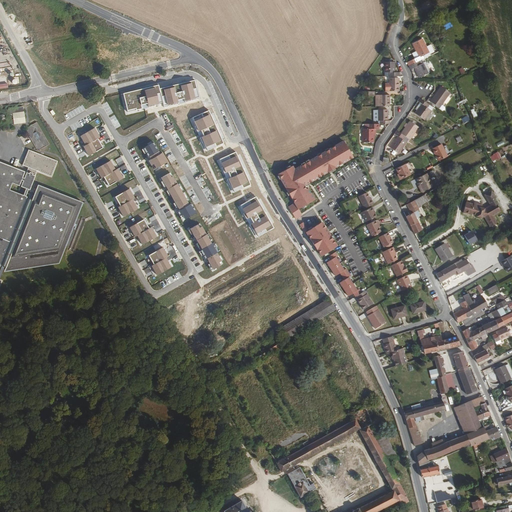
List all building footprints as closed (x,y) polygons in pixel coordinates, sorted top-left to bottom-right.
[(419,56),(407,63),(409,66),(423,59),(422,56),(429,52),(422,39),(413,44),(419,56)] [(423,59),(409,66),(411,70),(414,68),(419,78),(427,73),(422,64),(425,62),(423,59)] [(388,72),(388,76),(399,76),(398,72),(395,72),(394,62),(391,62),(388,62),(384,62),(384,72),(388,72)] [(389,91),(399,91),(398,78),(389,79),(389,84),(389,91)] [(159,85),(123,93),(128,112),(164,103),(165,107),(200,98),(195,79),(160,88),(159,85)] [(450,93),(442,87),(430,102),(439,108),(450,93)] [(375,99),(375,107),(389,106),(389,95),(380,95),(380,99),(375,99)] [(429,105),(420,98),(417,102),(419,103),(421,105),(417,110),(415,114),(424,120),(431,111),(427,108),(429,105)] [(10,109),(6,112),(7,116),(8,115),(10,125),(24,123),(22,108),(10,109)] [(379,124),(389,124),(389,121),(387,121),(387,110),(378,110),(378,121),(378,124),(379,124)] [(209,111),(192,118),(196,126),(194,126),(203,144),(204,143),(208,151),(224,143),(209,111)] [(467,115),(461,119),(464,124),(470,120),(467,115)] [(405,137),(413,142),(422,130),(410,121),(407,125),(406,124),(404,127),(405,128),(401,134),(405,137)] [(50,145),(37,123),(27,129),(39,151),(42,149),(41,154),(29,149),(23,165),(29,167),(21,187),(25,189),(24,193),(23,196),(10,191),(12,184),(19,186),(24,172),(0,163),(0,263),(25,199),(27,195),(33,197),(31,201),(5,266),(3,271),(58,263),(82,202),(38,185),(34,194),(31,193),(30,189),(38,171),(52,176),(59,160),(44,155),(46,151),(49,149),(48,146),(50,145)] [(378,124),(368,124),(368,129),(363,129),(362,143),(373,143),(374,136),(375,136),(375,130),(379,130),(379,124),(378,124)] [(95,128),(80,136),(86,145),(83,147),(89,156),(103,148),(98,139),(100,137),(95,128)] [(397,131),(394,134),(398,137),(390,148),(398,154),(406,143),(403,140),(405,137),(401,134),(397,131)] [(289,207),(295,218),(301,214),(298,209),(314,200),(306,185),(327,172),(328,172),(336,168),(336,167),(353,157),(344,141),(294,170),(292,166),(278,175),(286,188),(286,189),(291,198),(292,198),(295,203),(289,207)] [(154,142),(143,148),(148,157),(150,156),(151,159),(149,161),(151,165),(154,164),(156,168),(168,162),(163,152),(160,154),(154,142)] [(447,156),(441,144),(432,149),(439,161),(447,156)] [(236,152),(219,159),(223,167),(221,168),(230,185),(231,184),(235,192),(251,185),(236,152)] [(498,152),(490,156),(492,162),(501,158),(498,152)] [(111,161),(96,169),(102,178),(104,177),(109,186),(123,178),(118,168),(116,170),(111,161)] [(398,174),(401,179),(410,175),(405,164),(396,169),(398,174)] [(485,196),(492,192),(491,189),(494,187),(482,167),(471,173),(483,194),(485,196)] [(432,186),(428,178),(426,174),(417,178),(420,186),(419,187),(421,192),(432,186)] [(371,197),(379,194),(376,187),(368,190),(371,197)] [(129,188),(115,197),(120,206),(118,207),(123,217),(138,208),(132,199),(135,198),(129,188)] [(495,196),(492,192),(485,196),(489,204),(490,206),(484,210),(481,209),(481,206),(474,204),(473,205),(472,204),(466,203),(464,209),(463,213),(471,215),(471,214),(477,216),(477,217),(482,218),(482,217),(485,218),(490,227),(497,223),(493,217),(492,215),(494,214),(496,215),(501,212),(492,198),(495,196)] [(359,197),(365,209),(374,204),(372,201),(371,201),(370,198),(367,193),(359,197)] [(428,200),(425,195),(407,204),(410,212),(408,213),(409,215),(406,217),(415,234),(422,230),(413,213),(418,210),(417,208),(421,206),(422,203),(428,200)] [(256,197),(240,206),(245,213),(243,214),(253,230),(255,229),(259,237),(275,228),(256,197)] [(4,265),(5,266),(31,201),(25,199),(0,263),(0,264),(1,265),(4,265)] [(376,218),(375,214),(373,212),(374,211),(372,208),(362,212),(366,222),(376,218)] [(144,219),(130,228),(135,237),(137,236),(143,245),(157,237),(151,227),(149,228),(144,219)] [(377,220),(367,225),(372,236),(381,232),(379,229),(378,225),(379,224),(377,220)] [(304,224),(301,226),(305,233),(306,232),(310,239),(316,250),(317,249),(321,256),(337,246),(322,222),(308,231),(304,224)] [(473,242),(466,230),(459,234),(466,245),(473,242)] [(388,233),(379,237),(384,248),(393,244),(388,233)] [(452,256),(444,243),(435,249),(443,262),(452,256)] [(163,247),(148,255),(154,265),(152,266),(157,275),(171,267),(166,258),(168,257),(163,247)] [(394,253),(392,248),(382,253),(388,264),(397,260),(394,256),(393,253),(394,253)] [(335,252),(329,256),(331,260),(326,263),(331,269),(340,264),(335,257),(338,256),(335,252)] [(511,270),(511,258),(511,256),(501,262),(503,266),(504,265),(505,268),(508,272),(511,270)] [(462,262),(462,260),(461,259),(459,260),(460,261),(436,274),(440,282),(455,273),(456,275),(465,270),(468,276),(473,272),(476,271),(472,264),(469,265),(466,260),(462,262)] [(404,267),(401,261),(392,266),(397,277),(407,272),(406,268),(404,269),(404,267)] [(340,264),(331,269),(335,276),(339,273),(342,276),(348,272),(346,269),(344,270),(340,264)] [(348,272),(342,276),(344,280),(339,283),(344,290),(353,284),(349,277),(351,276),(348,272)] [(408,280),(406,276),(396,280),(402,291),(411,287),(408,283),(407,280),(408,280)] [(353,284),(344,290),(348,296),(353,293),(355,297),(356,296),(361,293),(359,289),(357,290),(353,284)] [(489,295),(499,291),(497,285),(487,289),(489,295)] [(361,293),(356,296),(358,299),(357,300),(363,310),(374,303),(366,290),(361,293)] [(463,296),(465,301),(468,306),(473,303),(468,293),(463,296)] [(505,300),(502,295),(493,300),(496,304),(505,300)] [(473,303),(468,306),(473,314),(488,306),(483,298),(473,303)] [(335,308),(329,299),(279,328),(286,339),(331,311),(335,308)] [(508,305),(505,300),(496,304),(499,310),(502,308),(508,305)] [(463,309),(454,314),(457,322),(473,314),(468,306),(465,301),(461,304),(463,309)] [(426,310),(424,302),(411,306),(413,314),(426,310)] [(407,316),(404,306),(391,310),(394,319),(407,316)] [(376,307),(366,312),(368,316),(367,316),(375,329),(386,323),(376,307)] [(341,317),(335,308),(331,311),(337,320),(341,317)] [(502,308),(499,310),(497,310),(500,316),(505,314),(503,310),(502,308)] [(489,315),(492,320),(500,316),(497,310),(489,315)] [(511,320),(511,312),(500,318),(504,325),(511,320)] [(504,325),(500,318),(495,320),(498,328),(504,325)] [(498,328),(495,320),(489,322),(493,330),(498,328)] [(481,326),(485,334),(486,333),(489,332),(493,330),(489,322),(481,326)] [(510,335),(506,327),(496,332),(497,334),(492,336),(495,342),(500,340),(510,335)] [(470,328),(463,332),(468,343),(473,340),(470,333),(473,331),(471,329),(470,328)] [(470,333),(473,340),(481,337),(477,329),(476,330),(474,330),(473,331),(470,333)] [(442,340),(441,335),(424,339),(422,330),(417,331),(419,337),(420,341),(422,345),(442,340)] [(396,350),(392,336),(382,339),(384,344),(383,344),(386,353),(390,352),(391,351),(396,350)] [(442,340),(422,345),(424,354),(451,348),(459,345),(456,337),(442,340)] [(473,340),(468,343),(472,350),(477,347),(473,340)] [(402,348),(396,350),(391,351),(392,356),(391,356),(392,359),(393,359),(394,362),(396,366),(406,363),(402,348)] [(486,350),(484,350),(474,356),(475,359),(477,363),(489,357),(486,350)] [(458,372),(467,369),(461,352),(452,355),(458,372)] [(365,367),(369,365),(363,353),(359,355),(365,367)] [(264,360),(261,355),(241,367),(243,372),(264,360)] [(440,355),(434,356),(437,369),(439,378),(444,376),(442,365),(443,365),(440,355)] [(501,383),(511,379),(505,366),(504,365),(495,370),(501,383)] [(439,378),(437,369),(429,371),(431,379),(437,378),(439,378)] [(476,391),(467,369),(458,372),(466,394),(476,391)] [(231,373),(224,377),(226,381),(234,377),(231,373)] [(451,374),(444,376),(449,391),(455,389),(451,374)] [(449,391),(444,376),(439,378),(437,378),(440,393),(449,391)] [(382,408),(379,401),(377,396),(374,398),(376,403),(370,406),(373,412),(382,408)] [(485,403),(482,396),(458,406),(468,433),(482,428),(479,420),(477,417),(473,419),(470,414),(475,412),(473,408),(480,406),(485,403)] [(444,409),(442,401),(404,412),(409,430),(414,446),(421,444),(416,426),(415,426),(413,418),(415,417),(416,422),(421,421),(420,416),(423,415),(444,409)] [(490,415),(485,403),(480,406),(481,409),(475,412),(477,417),(479,420),(490,415)] [(371,412),(369,407),(366,408),(365,407),(352,414),(354,420),(276,463),(280,472),(358,429),(392,492),(352,511),(389,511),(409,502),(397,481),(399,480),(398,476),(395,477),(388,464),(397,459),(385,437),(376,441),(372,433),(374,432),(372,428),(369,429),(368,426),(372,424),(368,414),(371,412)] [(487,426),(484,427),(488,438),(493,440),(500,436),(495,426),(491,429),(490,427),(488,428),(487,426)] [(417,456),(419,466),(429,462),(427,460),(469,443),(470,446),(473,445),(480,442),(488,438),(484,427),(482,428),(468,433),(443,444),(433,447),(423,451),(417,456)] [(511,464),(511,463),(506,449),(494,454),(496,461),(495,461),(498,467),(504,466),(505,470),(511,468),(511,464)] [(422,477),(423,477),(440,473),(438,465),(433,466),(432,464),(428,465),(428,467),(420,469),(422,477)] [(299,468),(287,475),(299,497),(315,488),(313,485),(311,485),(308,478),(305,479),(299,468)] [(451,472),(443,474),(445,480),(449,479),(450,481),(452,481),(451,472)] [(511,481),(511,474),(495,478),(497,484),(511,481)] [(435,494),(436,502),(449,499),(448,494),(446,495),(443,493),(435,494)] [(482,508),(480,499),(471,501),(473,510),(482,508)] [(251,511),(249,511),(247,511),(241,501),(224,511),(251,511)]
